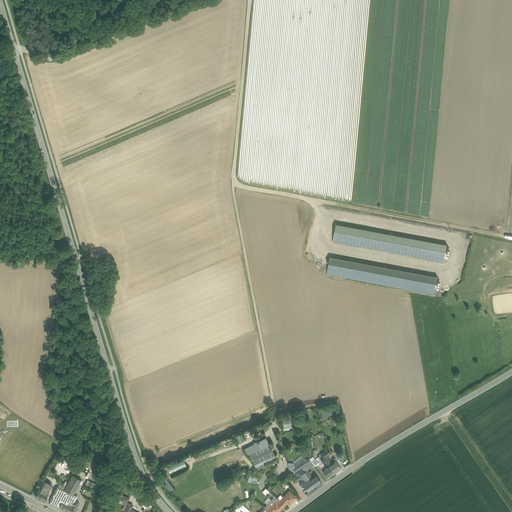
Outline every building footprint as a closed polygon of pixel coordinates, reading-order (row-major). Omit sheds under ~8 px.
[(336,223),(333,241),(443,262),(447,243),(336,223)] [(330,255),(327,274),(434,294),(437,275),(330,255)] [(329,409),(321,410),(322,419),(327,418),(327,415),(329,414),(329,409)] [(292,413),(281,415),(283,425),(294,422),(292,413)] [(272,441),(253,451),(260,465),(280,454),(277,439),(272,441)] [(320,453),(321,454),(323,456),(326,454),(329,452),(327,448),(320,453)] [(321,454),(317,457),(317,456),(314,458),(318,463),(321,461),(324,464),(326,464),(326,465),(328,464),(323,456),(321,454)] [(184,458),(167,466),(171,473),(187,465),(184,458)] [(304,458),(295,465),(298,469),(295,471),(296,474),(299,477),(301,480),(303,482),(302,482),(308,490),(314,485),(304,471),(301,467),(305,464),(305,462),(304,458)] [(309,458),(305,462),(305,464),(301,467),(304,471),(306,469),(307,469),(313,464),(311,460),(309,458)] [(330,462),(328,464),(334,471),(340,466),(335,459),(330,462)] [(298,469),(295,465),(295,464),(294,464),(294,463),(293,462),(292,462),(290,461),(289,461),(288,462),(290,472),(295,471),(298,469)] [(334,471),(328,464),(326,465),(322,468),(327,475),(334,471)] [(307,469),(306,469),(304,471),(314,485),(321,480),(315,473),(311,476),(310,475),(311,475),(307,469)] [(66,510),(70,500),(73,502),(74,501),(75,500),(77,496),(73,495),(81,479),(72,474),(66,486),(64,490),(58,487),(57,486),(49,502),(66,510)] [(44,501),(48,493),(53,484),(43,479),(35,496),(44,501)] [(92,482),(89,486),(100,490),(102,486),(92,482)] [(295,497),(289,491),(283,497),(280,500),(284,504),(287,501),(289,503),(295,497)] [(94,495),(89,507),(92,508),(96,501),(102,503),(104,499),(94,495)] [(124,507),(126,508),(128,503),(127,502),(121,499),(117,497),(115,500),(125,504),(124,507)] [(73,502),(70,500),(66,510),(69,511),(76,511),(78,509),(77,508),(79,502),(75,500),(74,501),(73,502)] [(276,501),(275,501),(269,507),(269,508),(267,510),(269,511),(272,511),(273,511),(274,511),(277,511),(282,507),(284,504),(280,500),(278,503),(276,501)] [(136,511),(131,509),(132,505),(128,503),(126,508),(125,511),(123,511),(136,511)] [(241,503),(238,506),(245,511),(250,511),(251,511),(241,503)]
